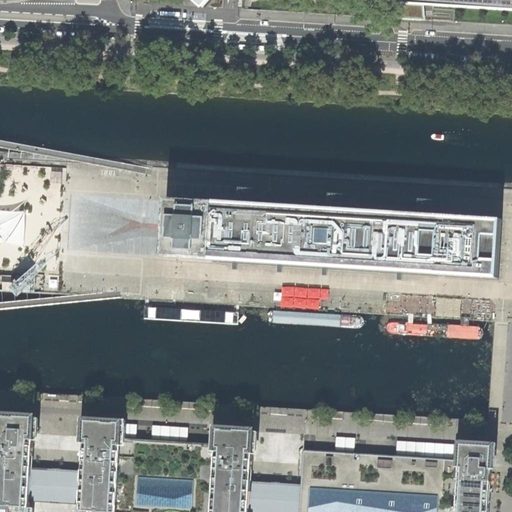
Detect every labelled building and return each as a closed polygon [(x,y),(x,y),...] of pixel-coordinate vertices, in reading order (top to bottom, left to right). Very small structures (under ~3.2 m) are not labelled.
[(511,0),(407,0),(409,5),(420,6),(425,6),(432,6),(433,2),(511,8),(511,0)] [(241,200),(252,201),(252,205),(258,205),(258,201),(266,201),(267,192),(242,191),(241,200)] [(332,205),(343,206),(343,210),(348,211),(349,206),(357,207),(358,198),(332,196),(332,205)] [(171,200),(169,200),(168,203),(169,203),(168,218),(167,218),(167,220),(168,220),(167,228),(167,233),(167,237),(166,237),(166,240),(167,240),(166,254),(165,254),(165,258),(214,260),(437,274),(498,278),(502,220),(475,218),(440,216),(438,216),(433,216),(348,211),(343,210),(258,205),(252,205),(218,203),(171,200)] [(422,211),(433,211),(433,216),(438,216),(439,212),(447,212),(448,203),(422,201),(422,211)] [(157,316),(158,318),(160,319),(162,319),(165,320),(229,324),(236,322),(239,318),(236,314),(231,311),(175,307),(165,307),(163,307),(161,307),(159,307),(157,309),(156,313),(157,316)] [(269,321),(270,322),(272,323),(274,323),(277,324),(356,329),(360,329),(363,327),(364,323),(363,319),(360,317),(358,316),(287,312),(277,311),(275,311),(273,311),(271,311),(269,313),(268,317),(269,321)] [(388,331),(389,333),(391,334),(393,334),(396,334),(474,339),(478,339),(481,338),(483,334),(482,329),(480,328),(476,327),(406,322),(396,321),(394,321),(392,322),(390,322),(388,323),(387,327),(388,331)] [(0,511),(30,511),(31,508),(31,498),(31,497),(29,497),(30,485),(31,473),(33,473),(33,472),(34,457),(35,448),(36,424),(36,418),(7,416),(0,415),(0,511)] [(249,511),(250,511),(248,510),(249,498),(250,486),(252,486),(253,473),(255,442),(255,432),(218,429),(217,444),(195,443),(141,440),(126,439),(123,439),(124,424),(86,421),(85,433),(84,450),(84,460),(83,475),(83,476),(85,477),(84,488),(83,499),(81,499),(81,500),(80,511),(249,511)] [(154,440),(190,439),(189,426),(154,427),(154,440)] [(488,511),(490,502),(491,483),(492,464),(493,446),(484,446),(456,444),(455,459),(316,450),(304,450),(303,466),(302,489),(302,490),(303,490),(303,502),(302,511),(488,511)] [(31,498),(81,500),(81,499),(83,499),(84,488),(85,477),(83,476),(83,475),(33,472),(33,473),(31,473),(30,485),(29,497),(31,497),(31,498)] [(250,511),(270,511),(302,511),(303,502),(303,490),(302,490),(302,489),(252,486),(250,486),(249,498),(248,510),(250,511)]
